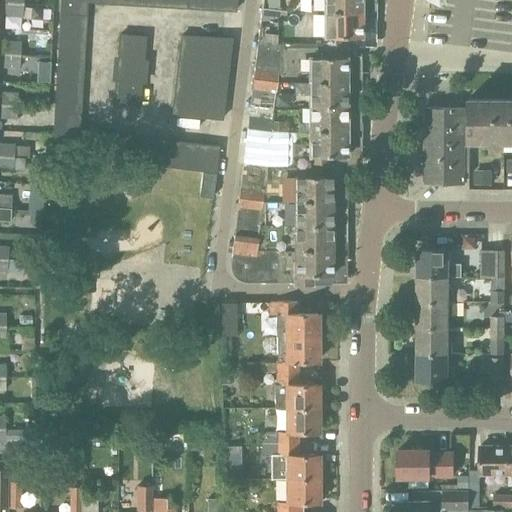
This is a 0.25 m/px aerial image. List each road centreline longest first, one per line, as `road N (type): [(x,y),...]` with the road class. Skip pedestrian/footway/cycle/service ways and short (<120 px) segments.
road 1 (unclassified): [(250,0),(214,290),(363,294)]
road 2 (residential): [(372,211),(392,56)]
road 3 (residential): [(511,419),(361,419)]
road 4 (residential): [(511,212),(372,211)]
road 5 (residential): [(361,419),(363,294)]
road 6 (residential): [(511,61),(392,56)]
